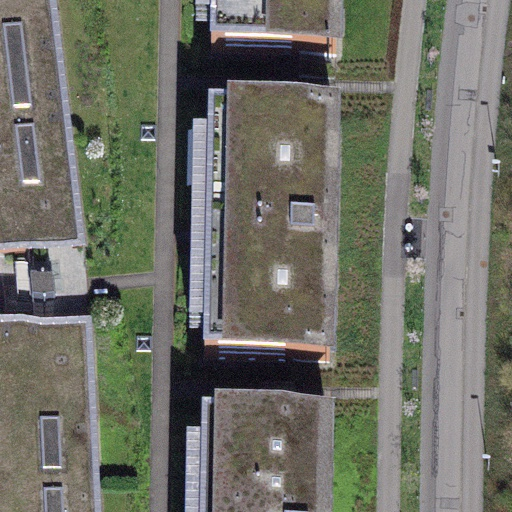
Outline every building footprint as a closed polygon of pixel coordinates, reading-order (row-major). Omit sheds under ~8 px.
[(0,0),(0,259),(76,251),(48,0),(0,0)] [(347,0),(220,0),(219,43),(346,46),(347,0)] [(354,101),(227,97),(220,351),(347,355),(354,101)] [(0,511),(95,511),(87,330),(0,334),(0,511)] [(332,511),(336,412),(209,409),(205,511),(332,511)]
